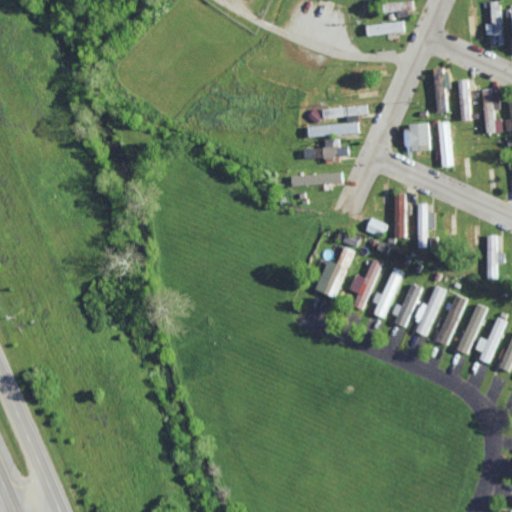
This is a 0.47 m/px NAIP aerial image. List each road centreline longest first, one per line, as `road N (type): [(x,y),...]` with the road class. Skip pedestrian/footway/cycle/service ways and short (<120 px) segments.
road 1 (residential): [(310,320),(460,381),(482,410),(489,438),(491,468),(471,511)]
road 2 (residential): [(440,0),(351,203)]
road 3 (primary): [(61,511),(0,371)]
road 4 (residential): [(373,152),(511,216)]
